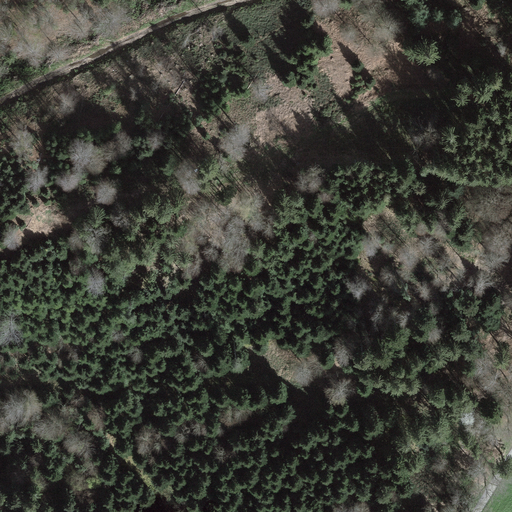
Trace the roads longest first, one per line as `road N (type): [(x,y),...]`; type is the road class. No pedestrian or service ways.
road 1 (track): [(511,56),(491,85),(472,94),(390,98),(260,170),(152,184),(99,207),(33,214),(0,206)]
road 2 (track): [(0,406),(247,380),(511,420)]
road 3 (track): [(0,101),(177,17),(234,0)]
